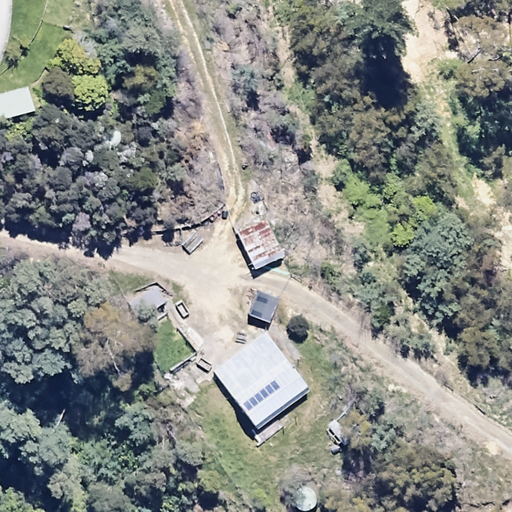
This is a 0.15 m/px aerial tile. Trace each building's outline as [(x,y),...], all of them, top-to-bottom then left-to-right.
[(0,115),(36,107),(31,85),(0,92),(0,115)] [(269,258),(254,224),(236,232),(251,266),(269,258)] [(153,285),(125,302),(133,315),(161,298),(153,285)] [(275,302),(256,292),(246,312),(266,321),(275,302)] [(307,386),(262,329),(211,369),(255,426),(307,386)] [(321,432),(338,451),(352,439),(335,420),(321,432)]
